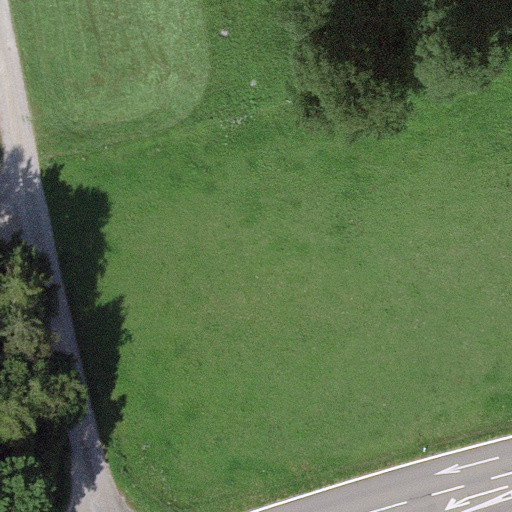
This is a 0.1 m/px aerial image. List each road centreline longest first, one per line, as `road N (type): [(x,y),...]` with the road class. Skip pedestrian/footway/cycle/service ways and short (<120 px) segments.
road 1 (track): [(103,511),(20,157)]
road 2 (track): [(0,46),(20,157),(0,165)]
